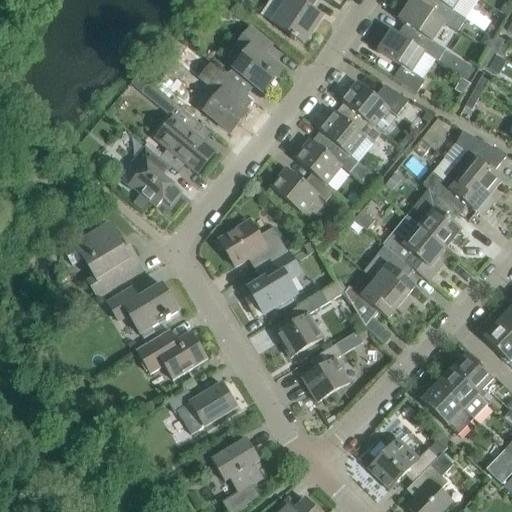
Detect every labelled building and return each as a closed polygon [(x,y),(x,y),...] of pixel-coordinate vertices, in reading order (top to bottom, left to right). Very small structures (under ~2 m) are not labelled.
[(317,0),(281,0),(287,3),(273,24),(291,36),(290,39),(294,42),(296,39),(303,44),(321,17),(311,11),(317,0)] [(412,0),(398,21),(421,36),(415,46),(391,31),(424,53),(438,62),(446,51),(432,42),(445,23),(458,32),(459,31),(412,0)] [(412,0),(411,0),(412,0),(445,23),(459,31),(464,24),(466,20),(453,11),(460,0),(477,0),(479,1),(478,0),(433,0),(442,5),(435,15),(412,0)] [(272,46),(256,34),(250,29),(235,47),(244,55),(232,69),(263,94),(282,71),(264,56),(272,46)] [(391,31),(377,52),(401,67),(393,78),(417,94),(425,82),(423,80),(411,73),(424,53),(391,31)] [(484,36),(479,44),(490,50),(496,40),(488,35),(484,36)] [(496,40),(490,50),(489,52),(496,56),(502,45),(504,41),(497,38),(496,40)] [(502,45),(496,56),(503,60),(508,49),(502,45)] [(488,71),(496,56),(489,52),(481,67),(488,71)] [(460,60),(452,72),(464,79),(467,81),(475,70),(460,60)] [(247,96),(224,77),(209,64),(197,78),(218,95),(203,112),(230,134),(248,113),(239,106),(247,96)] [(473,93),(480,97),(488,82),(482,78),(473,93)] [(462,80),(456,92),(464,96),(470,85),(462,80)] [(408,102),(384,86),(375,98),(358,83),(342,102),(382,135),(374,128),(389,110),(396,117),(408,102)] [(473,93),(465,107),(472,111),(480,97),(473,93)] [(318,131),(336,145),(358,164),(358,163),(350,157),(365,139),(373,146),(382,135),(342,102),(341,103),(359,117),(351,126),(334,112),(318,131)] [(204,128),(189,116),(175,105),(167,115),(172,120),(156,140),(197,174),(215,153),(196,138),(204,128)] [(506,157),(462,133),(455,145),(466,154),(454,168),(495,202),(500,195),(494,191),(503,180),(493,173),(506,157)] [(413,150),(423,158),(431,148),(421,140),(413,150)] [(310,141),(295,160),(326,186),(341,168),(349,174),(358,164),(336,145),(327,155),(310,141)] [(171,168),(145,147),(131,164),(140,172),(128,185),(156,208),(163,201),(170,207),(182,193),(163,178),(171,168)] [(399,151),(392,160),(395,162),(402,153),(399,151)] [(326,186),(295,160),(294,160),(311,174),(304,184),(286,169),(270,189),(302,215),(317,196),(326,203),(334,192),(326,186)] [(358,164),(349,174),(368,190),(377,179),(358,164)] [(433,173),(423,185),(429,190),(438,198),(442,201),(459,215),(466,206),(475,214),(484,203),(490,208),(495,202),(454,168),(443,182),(433,173)] [(415,207),(406,218),(418,228),(445,250),(461,232),(452,224),(434,210),(442,201),(438,198),(429,190),(415,207)] [(363,210),(354,222),(366,231),(375,220),(363,210)] [(288,253),(283,246),(273,229),(259,237),(249,222),(218,241),(235,268),(256,255),(263,267),(288,253)] [(73,241),(61,248),(72,267),(83,260),(94,279),(87,283),(97,298),(126,281),(143,270),(130,249),(120,254),(113,242),(117,240),(109,226),(105,228),(103,223),(85,233),(73,241)] [(428,283),(442,265),(437,261),(445,250),(418,228),(404,246),(392,237),(384,247),(428,283)] [(311,242),(304,246),(309,255),(316,251),(311,242)] [(428,283),(384,247),(377,256),(378,257),(365,274),(375,282),(407,308),(412,302),(406,298),(415,287),(406,280),(413,271),(428,283)] [(263,267),(269,277),(248,290),(263,315),(296,295),(287,280),(300,273),(288,253),(263,267)] [(349,287),(344,294),(351,304),(358,317),(365,328),(365,329),(372,321),(378,313),(388,321),(396,310),(402,315),(407,308),(375,282),(368,290),(362,286),(356,293),(349,287)] [(337,284),(321,293),(328,304),(343,294),(337,284)] [(131,289),(114,300),(107,304),(118,323),(129,316),(140,335),(178,312),(161,285),(137,299),(131,289)] [(288,327),(275,335),(290,359),(307,349),(323,339),(309,316),(316,311),(309,301),(288,313),(282,317),(288,327)] [(511,307),(498,322),(511,335),(511,307)] [(488,323),(479,333),(483,337),(483,338),(509,364),(511,360),(511,335),(498,322),(493,328),(488,323)] [(356,332),(336,345),(342,356),(363,343),(356,332)] [(158,338),(141,349),(136,352),(150,375),(164,367),(173,381),(207,361),(190,333),(165,349),(158,338)] [(315,372),(302,379),(317,404),(350,384),(339,367),(335,360),(342,356),(336,345),(309,361),(315,371),(315,372)] [(467,354),(452,370),(478,396),(479,394),(483,398),(487,394),(483,390),(493,380),(467,354)] [(452,370),(436,386),(473,421),(488,405),(478,396),(452,370)] [(191,436),(204,428),(219,419),(236,409),(222,385),(195,401),(188,391),(168,403),(174,414),(177,413),(191,436)] [(421,401),(447,427),(457,437),(473,421),(436,386),(421,401)] [(511,414),(509,412),(502,420),(511,428),(511,414)] [(376,461),(368,470),(389,491),(410,470),(418,478),(430,466),(437,458),(428,449),(418,459),(409,451),(398,439),(393,444),(387,450),(380,443),(369,454),(376,461)] [(216,448),(196,460),(201,468),(211,461),(224,483),(229,480),(237,493),(224,501),(232,511),(239,511),(247,507),(246,505),(259,497),(252,486),(263,479),(248,455),(253,452),(246,440),(220,456),(216,448)] [(511,460),(511,443),(503,453),(511,461),(511,460)] [(503,453),(484,472),(500,487),(511,474),(511,462),(511,461),(503,453)] [(418,479),(406,491),(415,499),(407,508),(410,511),(441,511),(450,502),(439,492),(447,483),(441,477),(454,465),(442,454),(437,458),(430,466),(418,478),(418,479)] [(280,508),(275,511),(316,511),(304,500),(298,507),(289,499),(280,508)]
